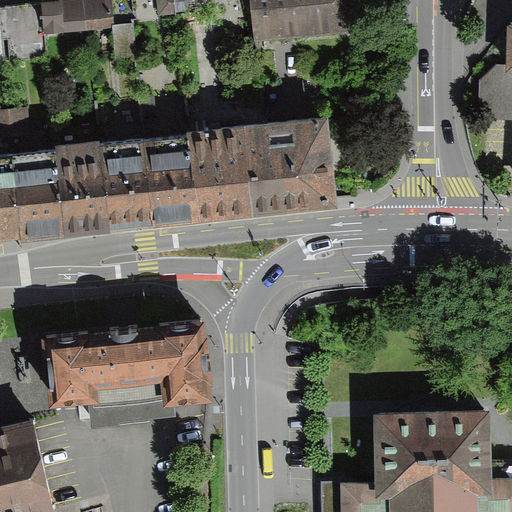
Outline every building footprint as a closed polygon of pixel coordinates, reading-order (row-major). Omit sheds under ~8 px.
[(42,3),(45,33),(113,26),(110,0),(60,0),(61,1),(42,3)] [(159,0),(160,15),(188,14),(187,0),(159,0)] [(248,0),(253,41),(264,40),(355,29),(352,0),(248,0)] [(45,33),(42,3),(29,4),(0,7),(0,73),(4,73),(2,61),(48,56),(45,33)] [(134,23),(114,24),(116,59),(136,57),(134,23)] [(24,102),(0,103),(0,130),(26,128),(24,102)] [(285,201),(341,195),(331,114),(276,121),(285,201)] [(230,208),(285,201),(276,121),(221,127),(230,208)] [(175,214),(230,208),(221,127),(166,133),(175,214)] [(120,220),(175,214),(166,133),(111,140),(120,220)] [(65,227),(120,220),(111,140),(56,146),(65,227)] [(10,233),(65,227),(56,146),(1,152),(10,233)] [(0,233),(10,233),(1,152),(0,152),(0,233)] [(55,401),(99,397),(98,379),(169,373),(171,397),(199,394),(208,394),(202,329),(50,341),(55,401)] [(434,412),(381,413),(382,480),(347,481),(347,511),(413,511),(435,511),(472,511),(471,511),(511,511),(511,477),(488,478),(486,411),(434,412)] [(0,426),(0,511),(56,511),(34,418),(0,426)] [(347,511),(347,481),(322,481),(322,511),(347,511)]
